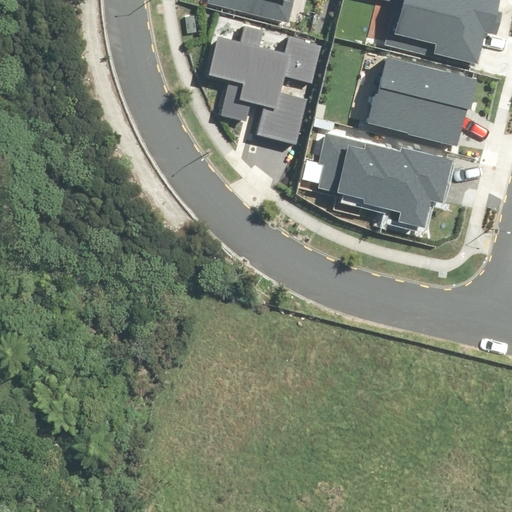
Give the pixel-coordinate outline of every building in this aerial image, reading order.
[(295,0),(209,0),(209,4),(291,22),(295,0)] [(388,43),(477,64),(485,31),(499,35),(504,14),(498,12),(500,0),(389,0),(398,2),(388,43)] [(256,138),(299,148),(311,97),(284,91),(287,77),(315,84),(325,43),(289,34),(284,55),(256,48),(260,31),(246,28),(242,46),(221,41),(214,73),(235,78),(227,113),(252,119),(255,108),(262,110),(256,138)] [(478,81),(388,57),(371,121),(461,145),(478,81)] [(453,159),(327,132),(319,166),(328,168),(324,189),(368,199),(367,204),(403,212),(401,224),(429,230),(434,204),(442,206),(453,159)]
